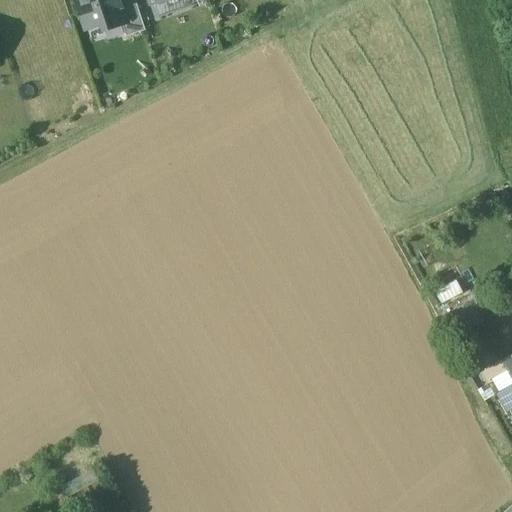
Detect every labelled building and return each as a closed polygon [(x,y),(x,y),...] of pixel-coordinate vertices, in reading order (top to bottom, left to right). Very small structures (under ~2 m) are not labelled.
[(118,0),(76,0),(86,29),(102,24),(104,30),(122,24),(126,23),(119,2),(118,0)] [(134,0),(125,0),(119,2),(126,23),(122,24),(126,37),(145,31),(134,0)] [(432,272),(438,295),(469,287),(464,264),(432,272)] [(471,295),(448,314),(463,333),(487,314),(471,295)] [(511,386),(499,394),(511,417),(511,386)]
